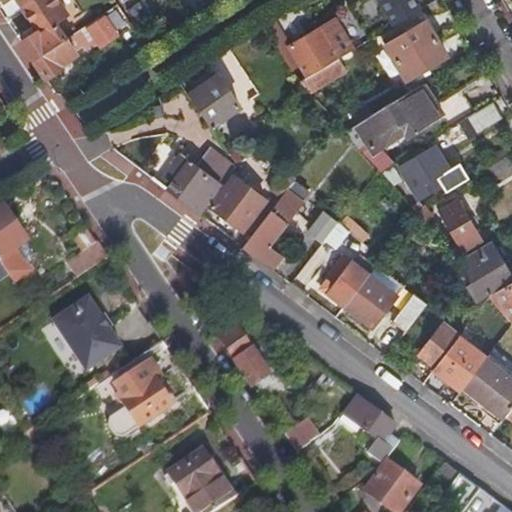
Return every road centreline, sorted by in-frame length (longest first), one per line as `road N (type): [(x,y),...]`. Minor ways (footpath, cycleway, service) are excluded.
road 1 (residential): [(511,483),(57,137)]
road 2 (residential): [(307,511),(57,137)]
road 3 (residential): [(262,0),(90,114)]
